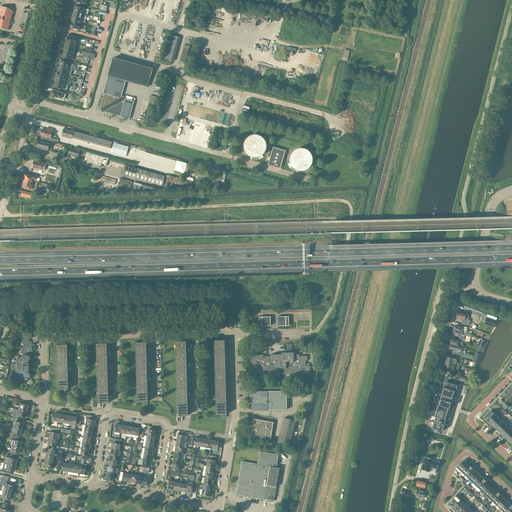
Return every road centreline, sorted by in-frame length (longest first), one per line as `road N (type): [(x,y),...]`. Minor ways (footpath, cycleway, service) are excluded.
road 1 (unclassified): [(390,511),(511,5)]
road 2 (motorway): [(0,272),(511,258)]
road 3 (motorway): [(511,248),(0,260)]
road 4 (track): [(21,214),(333,200)]
road 5 (residential): [(155,498),(166,426),(146,417),(106,416),(93,487)]
road 6 (residential): [(218,509),(234,420),(232,333)]
road 7 (unclassified): [(511,303),(480,293),(473,282),(490,209),(511,191)]
road 8 (residential): [(446,511),(441,502),(451,466),(466,452),(511,493)]
